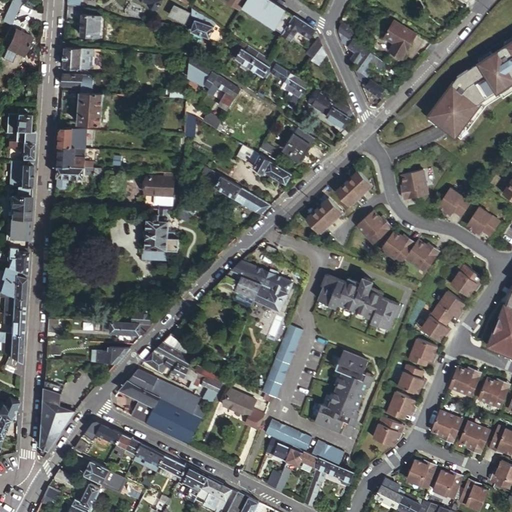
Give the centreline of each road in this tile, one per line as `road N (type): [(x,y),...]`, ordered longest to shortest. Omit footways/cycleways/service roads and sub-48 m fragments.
road 1 (residential): [(52,0),(30,472)]
road 2 (residential): [(93,405),(153,332),(361,131)]
road 3 (unclassified): [(507,265),(454,346),(415,440),(371,477),(351,511)]
road 4 (unclassified): [(93,405),(295,511)]
road 5 (residential): [(381,156),(394,206),(416,222),(454,230),(507,265)]
road 6 (residential): [(367,125),(481,0)]
